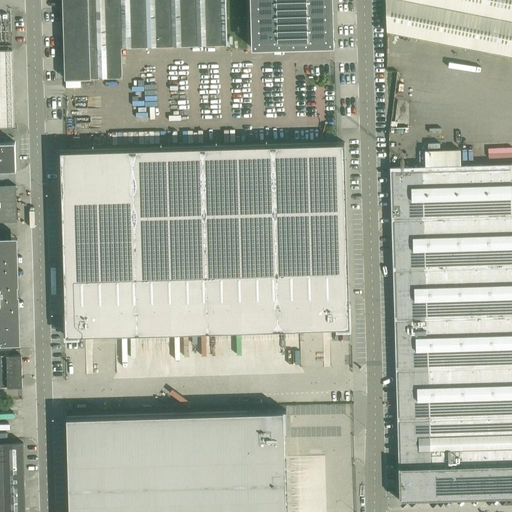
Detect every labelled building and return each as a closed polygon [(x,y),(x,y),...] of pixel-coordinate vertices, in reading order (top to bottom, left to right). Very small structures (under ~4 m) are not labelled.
[(63,0),(65,79),(122,77),(121,47),(224,44),(222,0),(63,0)] [(334,46),(333,0),(250,0),(252,48),(334,46)] [(511,0),(386,0),(387,32),(511,56),(511,0)] [(0,170),(16,170),(15,142),(5,142),(5,137),(0,137),(0,170)] [(345,143),(61,150),(65,314),(66,337),(78,336),(78,335),(338,327),(338,329),(350,329),(349,306),(345,143)] [(511,164),(392,168),(392,167),(390,167),(391,170),(393,217),(392,217),(392,227),(393,227),(394,267),(394,270),(395,307),(395,308),(396,317),(395,317),(395,320),(396,320),(396,338),(396,339),(396,347),(396,349),(397,367),(396,367),(396,370),(397,370),(398,406),(398,409),(399,409),(399,417),(398,417),(398,420),(399,420),(399,428),(398,428),(398,431),(399,431),(400,466),(399,466),(400,501),(401,501),(401,500),(511,496),(511,164)] [(0,186),(0,221),(18,221),(16,186),(0,186)] [(0,341),(6,342),(6,343),(21,343),(20,299),(18,299),(18,280),(19,280),(18,236),(3,236),(3,237),(0,237),(0,341)] [(21,349),(0,349),(0,386),(22,386),(21,354),(21,349)] [(174,392),(174,382),(132,382),(132,391),(174,392)] [(284,410),(67,416),(69,511),(286,511),(285,457),(284,410)] [(0,511),(25,511),(24,443),(17,443),(0,443),(0,511)]
